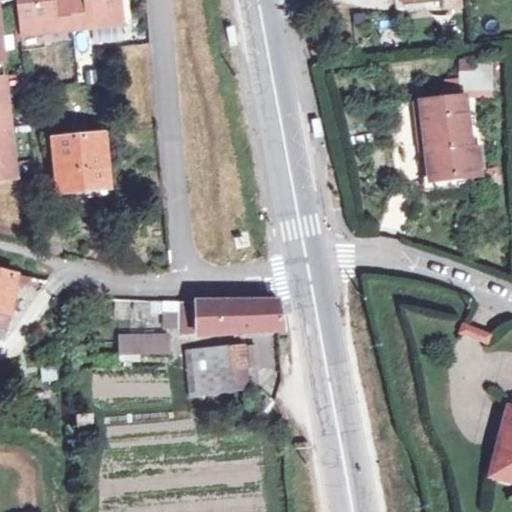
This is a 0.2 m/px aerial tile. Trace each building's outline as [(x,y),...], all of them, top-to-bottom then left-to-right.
[(52,0),(16,0),(21,35),(71,30),(69,1),(53,3),(52,0)] [(121,0),(79,0),(69,1),(71,30),(124,24),(121,0)] [(460,0),(401,0),(402,1),(408,0),(441,0),(442,10),(462,8),(460,0)] [(237,25),(226,27),(229,46),(241,44),(237,25)] [(461,61),(461,88),(489,88),(489,62),(461,61)] [(0,76),(0,129),(9,128),(3,76),(0,76)] [(421,103),(430,181),(481,176),(479,149),(472,151),(466,98),(421,103)] [(320,106),(308,108),(312,127),(323,125),(320,106)] [(0,182),(15,180),(9,128),(0,129),(0,182)] [(52,141),(59,198),(110,192),(104,134),(52,141)] [(489,175),(490,186),(499,185),(498,174),(489,175)] [(481,176),(430,181),(425,182),(426,193),(482,187),(481,176)] [(61,253),(59,240),(57,223),(45,224),(48,251),(61,253)] [(0,327),(7,329),(15,284),(29,287),(30,278),(0,271),(0,327)] [(183,335),(282,332),(279,300),(181,302),(182,319),(183,335)] [(164,318),(182,319),(181,302),(133,301),(134,311),(150,312),(150,314),(164,314),(164,318)] [(489,335),(464,325),(461,323),(457,334),(485,345),(489,335)] [(167,337),(119,338),(121,360),(138,360),(138,353),(168,353),(167,337)] [(216,347),(184,351),(187,396),(236,390),(233,369),(254,367),(252,347),(217,351),(216,347)] [(511,409),(508,409),(491,476),(511,481),(511,409)] [(78,434),(81,434),(88,434),(93,433),(92,415),(77,416),(78,434)] [(257,433),(235,433),(235,455),(257,455),(257,433)]
